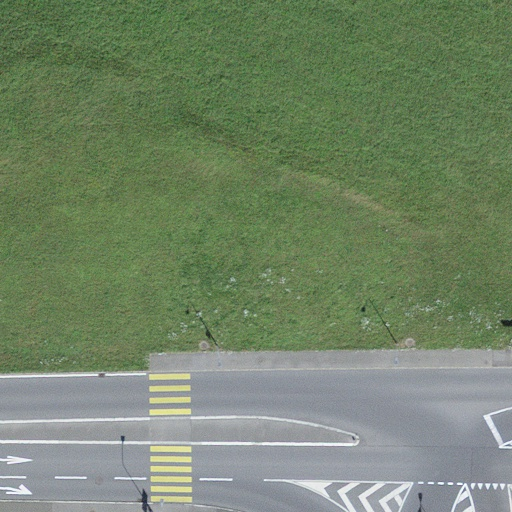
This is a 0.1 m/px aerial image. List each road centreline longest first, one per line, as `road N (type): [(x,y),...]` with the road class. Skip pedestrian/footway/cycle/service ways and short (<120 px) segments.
road 1 (secondary): [(322,398),(0,400)]
road 2 (secondary): [(189,464),(466,464)]
road 3 (secondary): [(511,401),(322,398)]
road 4 (secondary): [(0,463),(189,464)]
road 5 (secondary): [(466,464),(423,433),(322,398)]
